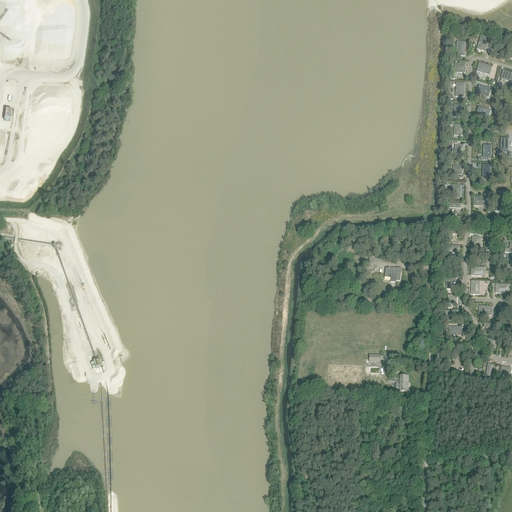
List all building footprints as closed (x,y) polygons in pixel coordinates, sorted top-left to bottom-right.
[(476,49),(485,51),(488,39),(480,36),(476,49)] [(456,56),(464,56),(465,43),(456,42),(456,56)] [(492,67),(481,64),(480,64),(479,64),(479,65),(479,66),(477,71),(490,75),(492,67)] [(454,73),(465,73),(465,65),(454,65),(454,73)] [(511,81),(511,73),(503,71),(500,78),(511,81)] [(464,96),(464,95),(465,84),(457,84),(456,97),(462,97),(464,97),(464,96)] [(479,85),(476,93),(487,96),(489,88),(479,85)] [(453,117),(462,118),(462,106),(454,106),(453,117)] [(478,107),(476,115),(486,118),(488,110),(478,107)] [(453,136),(462,136),(462,126),(454,125),(453,136)] [(509,150),(509,145),(508,145),(508,142),(509,142),(509,139),(501,139),(500,149),(509,150)] [(454,159),(462,159),(463,146),(454,145),(454,159)] [(483,155),(483,158),(491,158),(491,148),(483,147),(483,152),(484,152),(484,155),(483,155)] [(483,165),(482,175),(490,176),(491,165),(483,165)] [(452,175),(462,176),(462,167),(453,166),(452,175)] [(451,198),(460,198),(460,186),(452,186),(451,198)] [(487,206),(487,198),(473,198),(473,206),(487,206)] [(495,198),(495,212),(504,212),(504,198),(495,198)] [(448,230),(448,240),(452,240),(453,235),(460,235),(460,230),(448,230)] [(472,236),(472,250),(480,250),(481,237),(472,236)] [(486,251),(490,251),(490,246),(501,246),(501,242),(491,241),(491,238),(486,238),(486,251)] [(371,247),(370,252),(369,266),(364,265),(364,270),(373,271),(374,263),(376,263),(377,257),(372,257),(373,247),(371,247)] [(471,276),(485,277),(485,268),(471,267),(471,276)] [(400,282),(401,273),(402,268),(397,268),(397,269),(392,268),(392,269),(386,269),(385,274),(386,274),(385,277),(391,278),(390,282),(395,283),(396,281),(400,282)] [(446,278),(446,290),(450,289),(450,283),(456,283),(456,278),(446,278)] [(471,295),(480,295),(480,282),(471,281),(471,295)] [(496,294),(509,294),(510,285),(496,285),(496,294)] [(448,295),(448,304),(457,304),(457,295),(448,295)] [(479,315),(493,316),(493,307),(479,306),(479,315)] [(501,316),(511,316),(511,307),(501,307),(501,316)] [(449,327),(449,336),(462,336),(462,327),(449,327)] [(484,343),(489,344),(489,349),(493,350),(495,341),(485,339),(484,343)] [(383,366),(383,370),(386,370),(386,372),(391,372),(391,363),(386,363),(386,366),(383,366)] [(500,375),(510,377),(511,368),(502,367),(500,375)] [(400,392),(403,392),(408,392),(409,377),(400,376),(400,379),(391,379),(391,382),(400,383),(400,392)]
